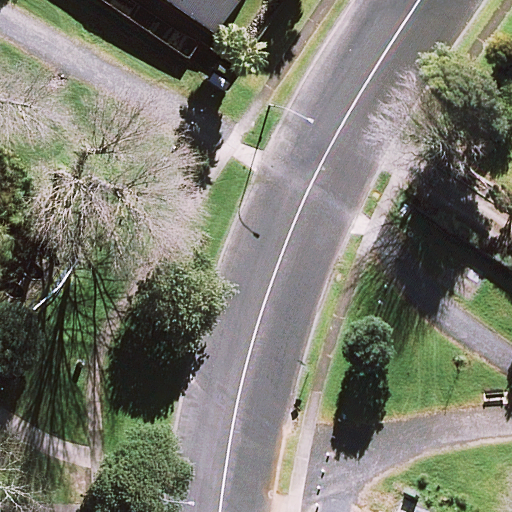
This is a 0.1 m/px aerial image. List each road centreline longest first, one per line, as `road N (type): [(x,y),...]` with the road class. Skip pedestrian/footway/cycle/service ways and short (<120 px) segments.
road 1 (residential): [(186,511),(217,321),(253,214),(304,127),(353,106)]
road 2 (residential): [(353,106),(286,302),(240,511)]
road 3 (residential): [(353,106),(421,0)]
